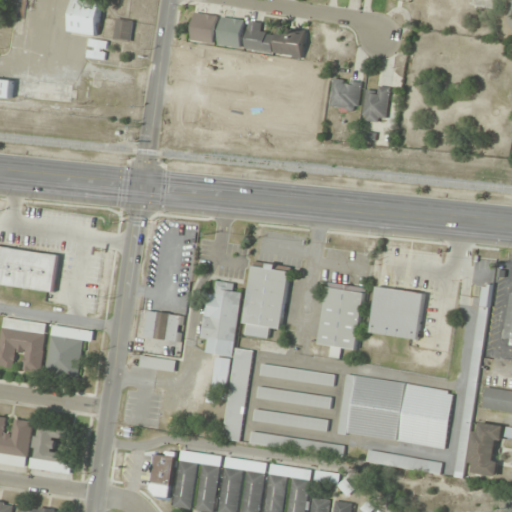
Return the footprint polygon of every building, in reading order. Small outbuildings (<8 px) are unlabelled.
[(103,0),(74,0),(70,32),(99,36),(103,0)] [(215,44),(219,16),(195,12),(191,40),(215,44)] [(241,49),(246,21),(223,17),(218,44),(241,49)] [(131,42),(135,22),(117,19),(114,38),(131,42)] [(303,58),(306,32),(280,28),(278,34),(263,32),(264,24),(250,22),(246,50),(303,58)] [(106,61),(108,41),(90,39),(88,59),(106,61)] [(0,97),(13,98),(14,79),(0,77),(0,97)] [(331,107),(358,111),(362,83),(335,79),(331,107)] [(233,101),(217,97),(218,90),(201,86),(195,110),(228,118),(233,101)] [(364,120),(386,123),(392,90),(370,86),(364,120)] [(0,285),(56,293),(61,255),(0,247),(0,285)] [(282,330),(291,268),(265,264),(265,267),(253,265),(243,335),(270,339),(271,328),(282,330)] [(203,340),(208,341),(206,353),(234,357),(243,293),(234,292),(236,284),(211,280),(203,340)] [(358,351),(367,288),(329,282),(320,345),(331,347),(330,356),(341,358),(342,349),(358,351)] [(466,479),(492,287),(483,286),(456,478),(466,479)] [(371,334),(420,341),(426,293),(378,287),(371,334)] [(185,315),(147,311),(144,338),(182,342),(185,315)] [(49,324),(3,317),(0,341),(0,366),(15,369),(16,358),(24,359),(22,370),(42,373),(49,324)] [(94,331),(53,325),(46,376),(79,381),(84,341),(92,342),(94,331)] [(242,442),(256,341),(239,338),(224,439),(242,442)] [(140,367),(175,372),(177,360),(141,356),(140,367)] [(233,360),(218,356),(211,389),(226,392),(233,360)] [(337,374),(263,365),(261,377),(335,387),(337,374)] [(455,390),(347,375),(339,434),(447,449),(455,390)] [(333,398),(260,386),(258,398),(331,410),(333,398)] [(511,391),(487,387),(484,408),(511,412),(511,391)] [(254,422),(328,432),(329,420),(256,410),(254,422)] [(34,421),(14,419),(13,428),(7,427),(8,418),(0,416),(0,463),(28,467),(34,421)] [(497,477),(504,426),(476,422),(470,464),(474,464),(473,474),(497,477)] [(71,475),(73,456),(56,453),(59,438),(69,440),(70,430),(38,425),(32,469),(71,475)] [(251,445),(344,457),(346,445),(252,433),(251,445)] [(193,511),(198,464),(203,465),(197,511),(203,511),(215,511),(223,456),(181,451),(174,508),(193,511)] [(370,451),(368,462),(442,474),(443,462),(370,451)] [(176,455),(155,453),(150,496),(171,498),(176,455)] [(261,511),(268,463),(226,458),(219,511),(261,511)] [(288,511),(307,511),(313,470),(272,465),(265,511),(284,511),(289,477),(293,478),(288,511)] [(311,511),(329,511),(331,500),(314,497),(311,511)] [(0,511),(14,511),(16,503),(0,501),(0,511)] [(351,511),(352,503),(334,502),(333,511),(351,511)]
